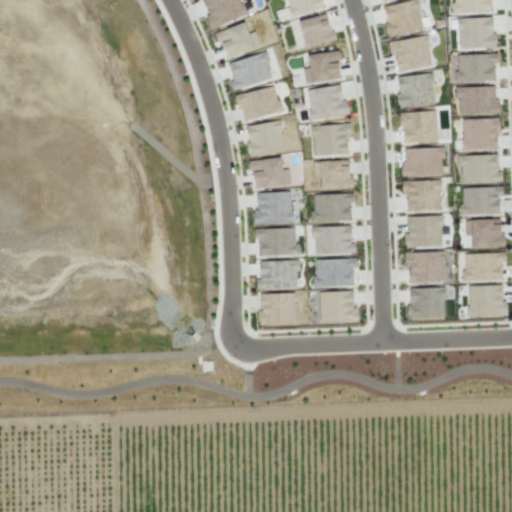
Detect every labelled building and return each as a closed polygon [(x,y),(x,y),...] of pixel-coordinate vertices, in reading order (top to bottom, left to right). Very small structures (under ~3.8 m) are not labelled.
[(200,0),(207,16),(204,17),(208,28),(244,15),(238,0),(200,0)] [(284,0),(287,7),(274,11),(277,21),(323,7),(321,0),(284,0)] [(450,0),(451,13),(492,12),(491,0),(450,0)] [(332,40),(326,13),(296,20),(302,47),(332,40)] [(456,18),(457,49),(492,47),(491,16),(456,18)] [(258,46),(253,31),(246,33),(242,22),(214,32),(224,58),(258,46)] [(386,41),(389,55),(393,54),(396,72),(430,66),(424,35),(386,41)] [(226,62),(233,89),(270,79),(268,70),(274,68),(273,66),(267,67),(265,62),(272,60),(269,49),(226,62)] [(310,83),(339,78),(335,50),(305,55),(310,83)] [(454,81),(494,80),(494,53),(454,54),(454,81)] [(394,76),(398,108),(434,102),(429,71),(394,76)] [(305,88),(308,119),(346,115),(345,100),(340,100),(339,85),(305,88)] [(495,113),(495,85),(455,86),(455,114),(495,113)] [(235,93),(240,121),(279,113),(274,86),(235,93)] [(435,141),(434,110),(399,111),(400,142),(435,141)] [(496,148),(495,117),(459,119),(461,150),(496,148)] [(282,151),(278,120),(243,125),(246,155),(282,151)] [(311,156),(347,154),(345,123),(310,125),(311,156)] [(401,175),(441,174),(440,147),(401,148),(401,175)] [(498,181),(497,153),(457,155),(458,182),(498,181)] [(317,161),(318,189),(351,187),(350,177),(347,177),(346,160),(317,161)] [(405,211),(439,210),(438,179),(399,180),(400,193),(404,192),(405,211)] [(497,214),(497,195),(500,195),(500,186),(459,187),(459,215),(497,214)] [(254,223),(290,222),(289,191),(253,192),(254,223)] [(309,194),(310,221),(348,220),(348,202),(352,202),(351,193),(309,194)] [(405,247),(440,246),(439,214),(404,215),(405,247)] [(470,247),(500,246),(499,218),(469,219),(470,247)] [(312,254),(351,253),(350,224),(311,225),(312,254)] [(253,228),(254,256),(295,255),(294,227),(253,228)] [(441,282),(440,251),(402,252),(403,265),(407,265),(408,283),(441,282)] [(462,281),(498,279),(498,262),(503,262),(502,251),(461,253),(462,281)] [(254,289),(296,287),(295,258),(257,260),(258,275),(254,275),(254,289)] [(312,286),(353,285),(353,258),(312,259),(312,286)] [(503,315),(502,284),(465,285),(466,316),(503,315)] [(442,317),(441,286),(407,287),(408,305),(405,305),(405,319),(442,317)] [(355,304),(351,305),(351,290),(317,291),(318,322),(356,320),(355,304)] [(292,292),(259,293),(259,313),(256,313),(257,324),(293,323),(292,292)]
